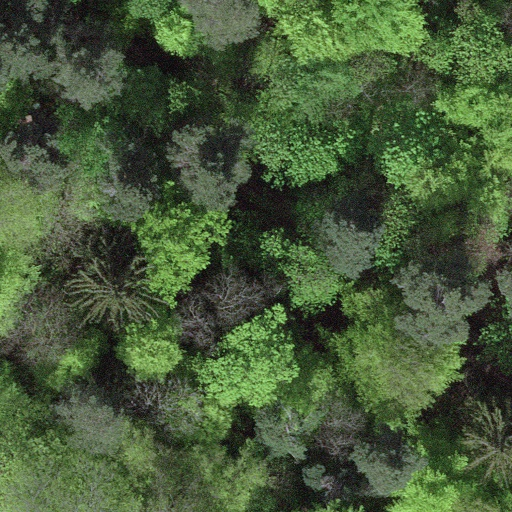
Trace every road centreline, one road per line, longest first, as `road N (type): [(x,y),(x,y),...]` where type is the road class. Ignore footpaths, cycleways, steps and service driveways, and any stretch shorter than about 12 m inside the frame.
road 1 (track): [(133,120),(511,351)]
road 2 (track): [(0,26),(133,120)]
